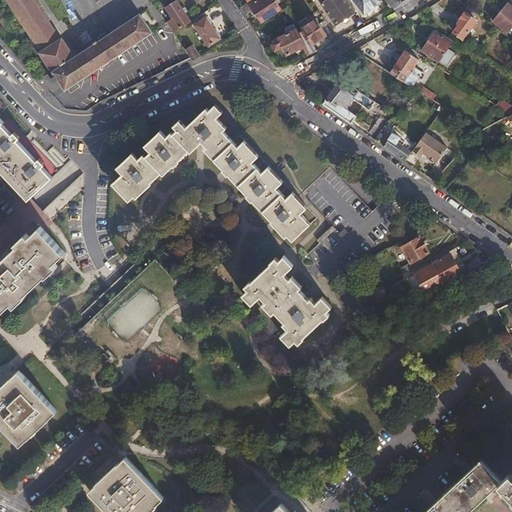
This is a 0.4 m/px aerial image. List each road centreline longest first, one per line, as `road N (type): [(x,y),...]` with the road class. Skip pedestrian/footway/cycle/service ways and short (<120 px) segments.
road 1 (tertiary): [(0,77),(58,133),(87,140),(259,64)]
road 2 (tertiary): [(259,64),(236,56),(96,116),(63,112),(0,55)]
road 3 (residential): [(277,84),(511,252)]
road 4 (tertiary): [(422,0),(277,84)]
road 5 (unknown): [(44,97),(154,31),(158,16),(146,0)]
